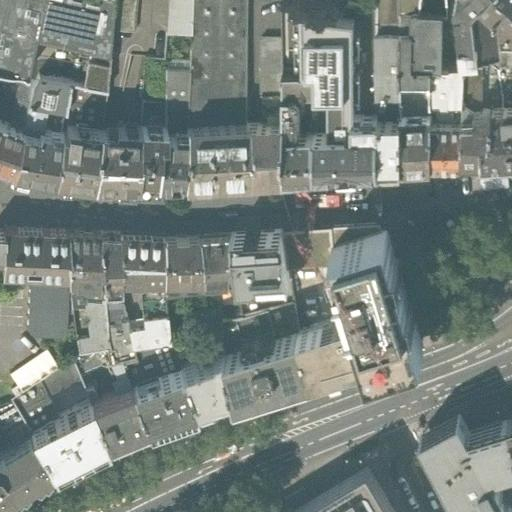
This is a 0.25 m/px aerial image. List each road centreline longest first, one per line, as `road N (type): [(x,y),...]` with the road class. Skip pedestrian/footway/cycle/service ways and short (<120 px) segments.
road 1 (residential): [(490,325),(427,221),(405,200),(103,207),(0,191)]
road 2 (tertiary): [(119,511),(209,465),(378,399)]
road 3 (residential): [(439,511),(378,399)]
